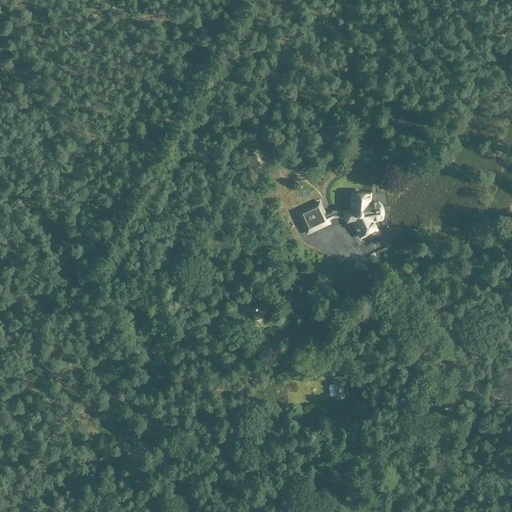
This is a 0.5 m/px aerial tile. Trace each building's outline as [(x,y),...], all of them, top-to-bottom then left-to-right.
[(263,163),(255,151),(244,158),(253,171),(263,163)] [(347,223),(347,224),(352,223),(360,240),(378,231),(375,223),(382,221),(383,219),(384,217),(384,215),(384,213),(384,210),(383,208),(383,207),(382,205),(379,201),(371,202),(372,193),(351,191),(350,196),(350,197),(349,201),(350,201),(349,209),(344,210),(344,211),(344,212),(343,215),(343,217),(344,219),(344,221),(345,222),(347,223)] [(319,203),(297,213),(307,234),(329,224),(319,203)] [(246,327),(258,332),(263,319),(254,315),(257,309),(252,306),(249,315),(250,316),(246,327)] [(337,400),(349,398),(347,383),(334,385),(337,400)]
